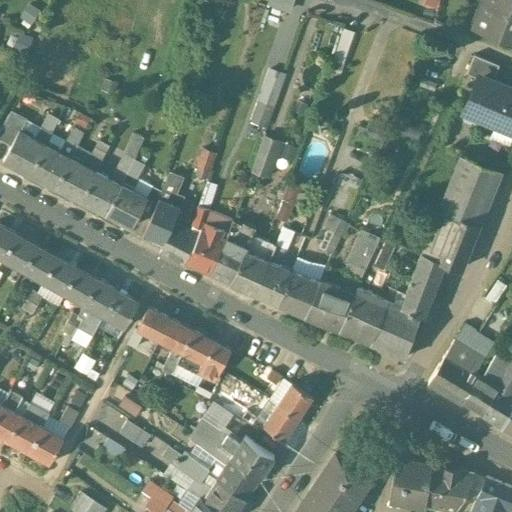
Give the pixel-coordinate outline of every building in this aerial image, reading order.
[(505,37),(511,19),(511,0),(486,0),(476,26),(505,37)] [(343,28),(333,57),(344,61),(354,32),(343,28)] [(499,65),(474,54),(467,73),(478,78),(479,76),(492,81),(499,65)] [(270,65),(259,95),(274,100),(284,70),(270,65)] [(511,89),(492,81),(479,76),(478,78),(465,109),(511,128),(511,89)] [(273,101),(259,96),(254,110),(268,115),(273,101)] [(49,109),(42,123),(52,129),(59,115),(49,109)] [(25,118),(10,110),(0,126),(0,134),(12,141),(20,125),(21,126),(25,118)] [(25,118),(21,126),(20,125),(12,141),(4,156),(30,170),(46,139),(52,129),(42,123),(26,115),(25,118)] [(389,127),(369,119),(365,128),(359,125),(352,141),(379,152),(389,127)] [(74,123),(66,137),(77,142),(84,128),(74,123)] [(144,132),(133,128),(125,148),(135,154),(144,132)] [(280,137),(263,131),(251,165),(268,171),(280,137)] [(109,141),(99,135),(91,149),(102,155),(109,141)] [(291,163),(297,140),(284,137),(278,160),(291,163)] [(71,152),(46,139),(30,170),(55,183),(71,152)] [(202,142),(197,158),(211,162),(216,146),(202,142)] [(135,154),(125,148),(117,163),(128,168),(135,154)] [(96,165),(71,152),(55,183),(80,197),(96,165)] [(135,154),(128,168),(138,173),(145,159),(135,154)] [(467,156),(424,253),(437,258),(454,215),(479,224),(500,169),(467,156)] [(169,164),(153,157),(144,186),(160,192),(169,164)] [(185,171),(169,164),(160,192),(159,194),(172,200),(185,171)] [(122,179),(96,165),(80,197),(106,210),(122,179)] [(292,177),(277,209),(286,214),(301,181),(292,177)] [(148,193),(122,179),(106,210),(132,224),(148,193)] [(159,194),(156,203),(143,232),(163,241),(175,212),(179,203),(172,200),(159,194)] [(233,216),(209,206),(198,202),(193,220),(201,224),(185,258),(210,269),(229,228),(233,216)] [(193,220),(175,212),(163,241),(161,245),(185,258),(201,224),(193,220)] [(348,222),(329,213),(323,224),(328,227),(319,245),(333,252),(348,222)] [(242,219),(233,215),(233,216),(229,228),(210,269),(232,279),(246,246),(254,230),(253,229),(256,223),(243,217),(242,219)] [(437,258),(446,263),(461,268),(479,224),(454,215),(437,258)] [(17,229),(0,219),(0,253),(2,255),(17,229)] [(304,233),(280,223),(273,238),(297,248),(304,233)] [(380,236),(361,228),(346,260),(365,268),(380,236)] [(37,240),(17,229),(2,255),(23,266),(37,240)] [(57,252),(37,240),(23,266),(43,278),(57,252)] [(269,255),(246,246),(232,279),(255,289),(269,255)] [(285,256),(271,249),(269,255),(255,289),(278,299),(285,281),(284,280),(293,259),(289,257),(290,254),(287,252),(285,256)] [(77,263),(57,252),(43,278),(63,289),(77,263)] [(446,263),(437,258),(424,253),(422,252),(402,306),(421,314),(425,316),(446,263)] [(98,274),(77,263),(63,289),(83,300),(98,274)] [(319,279),(291,267),(285,281),(278,299),(305,311),(313,293),(316,294),(322,281),(319,279)] [(364,270),(357,267),(354,273),(361,276),(364,270)] [(387,299),(391,300),(400,276),(387,270),(378,295),(387,299)] [(98,274),(83,300),(84,301),(78,311),(83,314),(78,322),(92,331),(103,311),(118,285),(98,274)] [(319,279),(322,281),(316,294),(313,293),(305,311),(340,327),(348,308),(347,308),(354,292),(348,289),(320,276),(319,279)] [(498,279),(486,297),(495,303),(506,285),(498,279)] [(357,284),(351,281),(348,289),(354,292),(357,285),(357,284)] [(42,291),(32,285),(27,294),(38,300),(42,291)] [(139,297),(118,285),(103,311),(124,323),(139,297)] [(371,341),(387,299),(378,295),(357,285),(347,308),(348,308),(340,327),(371,341)] [(38,300),(27,294),(22,302),(33,308),(38,300)] [(421,314),(402,306),(391,300),(387,299),(371,341),(405,357),(421,314)] [(171,313),(148,302),(136,324),(143,328),(159,336),(171,313)] [(78,311),(72,308),(67,316),(78,322),(83,314),(78,311)] [(506,320),(486,308),(468,338),(488,351),(506,320)] [(193,325),(171,313),(159,336),(173,343),(168,353),(176,357),(193,325)] [(78,322),(67,316),(62,325),(73,331),(78,322)] [(136,324),(135,323),(130,334),(138,338),(143,328),(136,324)] [(229,343),(193,325),(176,357),(176,358),(213,376),(229,343)] [(119,334),(111,330),(99,351),(107,355),(119,334)] [(469,348),(454,339),(445,354),(445,353),(428,381),(463,401),(479,374),(478,373),(478,374),(475,372),(484,358),(475,352),(479,346),(472,342),(469,348)] [(497,350),(482,376),(495,384),(510,358),(497,350)] [(176,357),(168,353),(163,363),(171,367),(176,358),(176,357)] [(511,359),(497,385),(498,386),(482,414),(502,426),(511,405),(511,359)] [(281,372),(272,365),(267,373),(276,379),(281,372)] [(482,376),(479,374),(463,401),(482,414),(498,386),(497,385),(495,384),(482,376)] [(292,378),(278,399),(299,413),(313,392),(292,378)] [(43,386),(33,380),(28,388),(38,394),(43,386)] [(38,394),(28,388),(23,397),(34,403),(38,394)] [(141,402),(125,391),(118,401),(135,412),(141,402)] [(74,397),(62,418),(70,423),(81,401),(74,397)] [(23,410),(2,399),(0,403),(0,431),(8,436),(23,410)] [(278,399),(263,421),(284,435),(299,413),(278,399)] [(511,405),(502,426),(511,431),(511,405)] [(257,412),(247,406),(242,413),(252,419),(257,412)] [(23,410),(8,436),(28,447),(43,421),(23,410)] [(221,426),(202,413),(193,428),(207,437),(207,436),(213,427),(218,430),(221,426)] [(150,431),(126,415),(118,427),(142,443),(150,431)] [(64,433),(43,421),(28,447),(50,459),(64,433)] [(218,430),(213,427),(207,436),(220,445),(221,445),(227,436),(218,430)] [(193,428),(192,428),(192,429),(200,434),(196,439),(226,458),(216,472),(217,473),(246,492),(260,471),(231,452),(231,451),(221,445),(220,445),(220,446),(193,428)] [(274,450),(245,430),(240,437),(234,433),(228,442),(235,446),(231,451),(231,452),(260,471),(260,470),(261,469),(265,470),(270,463),(268,459),(273,451),(274,450)] [(127,445),(109,433),(102,443),(121,456),(127,445)] [(193,458),(168,441),(162,451),(187,467),(193,458)] [(336,446),(291,511),(337,511),(341,507),(345,509),(351,499),(347,497),(357,482),(361,485),(371,470),(336,446)] [(102,461),(87,449),(81,457),(97,469),(102,461)] [(209,462),(196,454),(193,458),(187,467),(200,476),(209,462)] [(432,463),(397,457),(388,497),(391,498),(392,494),(400,495),(404,501),(424,504),(432,463)] [(474,471),(432,463),(424,504),(444,508),(443,511),(446,511),(447,509),(454,510),(466,491),(474,471)] [(233,511),(246,492),(217,473),(203,493),(199,490),(199,491),(230,511),(233,511)] [(165,484),(149,475),(143,485),(157,495),(165,484)] [(511,508),(511,486),(486,476),(470,511),(510,511),(511,509),(511,508)] [(173,490),(165,484),(157,495),(166,501),(173,490)] [(99,511),(105,503),(80,486),(70,501),(86,511),(99,511)] [(230,511),(199,491),(188,507),(184,504),(180,510),(182,511),(230,511)] [(158,511),(166,501),(157,495),(150,507),(157,511),(158,511)]
